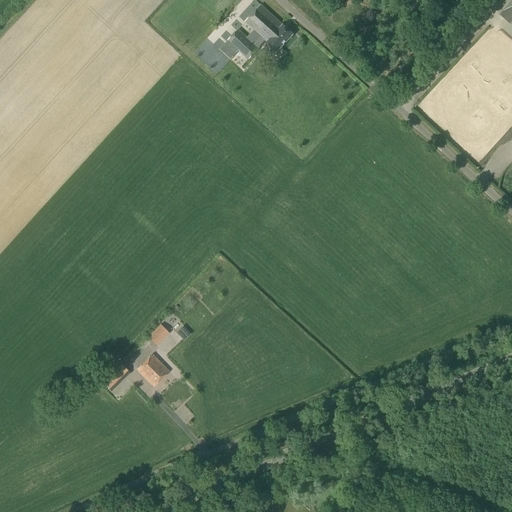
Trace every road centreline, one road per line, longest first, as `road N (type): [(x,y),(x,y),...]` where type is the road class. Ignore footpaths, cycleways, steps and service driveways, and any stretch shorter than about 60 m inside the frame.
road 1 (tertiary): [(164,511),(511,362)]
road 2 (unclassified): [(511,215),(275,0)]
